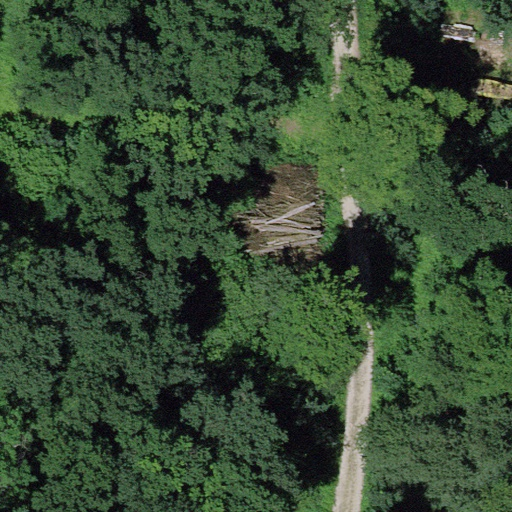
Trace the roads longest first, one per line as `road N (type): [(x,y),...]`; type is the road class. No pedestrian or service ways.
road 1 (track): [(341,0),(345,123),(364,266),(364,371),(342,511)]
road 2 (track): [(345,123),(0,118)]
